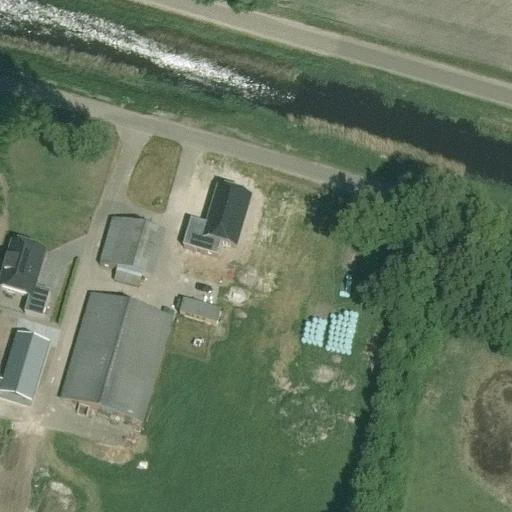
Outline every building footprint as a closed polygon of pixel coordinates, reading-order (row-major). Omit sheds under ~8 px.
[(191,221),(183,248),(218,258),(222,245),(235,249),(250,199),(219,190),(209,226),(191,221)] [(25,316),(43,321),(51,295),(34,290),(44,256),(14,247),(0,291),(30,299),(25,316)] [(146,286),(146,266),(121,265),(120,285),(146,286)] [(61,400),(143,424),(173,321),(92,297),(61,400)] [(37,359),(31,362),(31,368),(34,374),(42,369),(37,359)]
